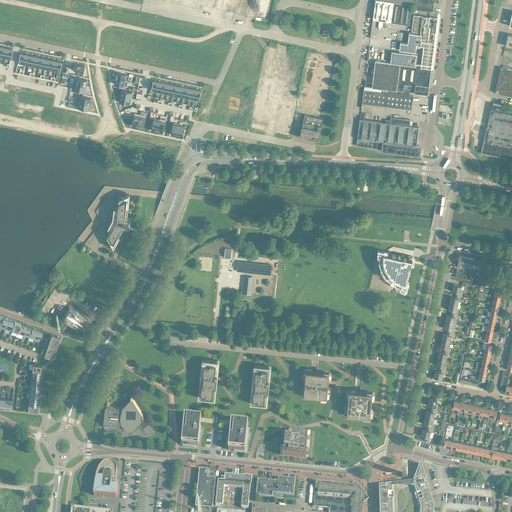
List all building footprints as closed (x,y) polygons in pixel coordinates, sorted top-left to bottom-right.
[(375,0),(372,19),(409,24),(411,5),(379,0),(375,0)] [(191,7),(190,1),(180,2),(181,14),(193,13),(192,7),(195,7),(191,7)] [(0,15),(0,23),(2,24),(1,29),(7,30),(10,19),(4,18),(4,16),(0,15)] [(411,31),(414,32),(414,33),(409,33),(407,43),(400,42),(399,50),(415,52),(416,46),(419,47),(419,45),(423,46),(422,54),(416,54),(416,55),(391,52),(390,63),(431,68),(434,42),(432,42),(433,33),(435,33),(437,18),(413,15),(411,31)] [(14,20),(12,31),(18,32),(20,21),(14,20)] [(29,23),(27,34),(32,36),(34,31),(40,32),(42,24),(35,23),(34,25),(29,23)] [(44,26),(41,37),(47,39),(50,28),(44,26)] [(58,30),(56,41),(62,42),(63,37),(69,38),(71,31),(64,29),(64,31),(58,30)] [(73,33),(71,44),(77,45),(79,34),(73,33)] [(113,41),(111,52),(117,53),(118,49),(124,50),(126,42),(119,41),(119,42),(113,41)] [(128,44),(126,55),(132,57),(133,52),(139,53),(140,45),(134,44),(134,46),(128,44)] [(140,45),(139,53),(145,54),(144,59),(150,61),(152,50),(147,48),(147,47),(140,45)] [(161,51),(159,62),(165,64),(167,53),(161,51)] [(170,52),(168,59),(174,61),(173,66),(179,67),(182,56),(176,55),(177,53),(170,52)] [(184,55),(183,62),(189,64),(188,69),(194,70),(196,59),(191,58),(191,56),(184,55)] [(205,61),(203,72),(209,73),(211,62),(205,61)] [(390,63),(375,61),(372,87),(403,91),(404,85),(415,86),(414,93),(428,94),(431,68),(390,63)] [(72,63),(70,69),(84,72),(85,66),(72,63)] [(511,96),(511,69),(500,67),(495,93),(511,96)] [(115,78),(128,81),(129,75),(116,72),(115,78)] [(74,77),(73,83),(86,86),(87,80),(74,77)] [(115,78),(114,84),(126,87),(128,81),(115,78)] [(74,84),(73,89),(84,92),(86,86),(73,83),(73,84),(74,84)] [(39,103),(40,95),(16,90),(14,99),(39,103)] [(121,90),(120,96),(130,98),(132,92),(121,90)] [(389,93),(387,107),(411,110),(413,96),(389,93)] [(80,96),(79,102),(90,104),(91,98),(80,96)] [(120,96),(119,102),(129,104),(130,98),(120,96)] [(79,102),(78,108),(88,110),(90,104),(79,102)] [(6,117),(5,119),(48,128),(48,126),(51,117),(52,112),(36,108),(19,105),(9,103),(8,108),(6,117)] [(230,119),(247,122),(250,106),(232,103),(230,119)] [(511,114),(504,113),(505,110),(500,109),(501,105),(493,103),(488,123),(489,124),(484,145),(482,152),(511,158),(511,114)] [(250,111),(247,122),(263,125),(264,118),(258,116),(258,113),(250,111)] [(135,113),(131,126),(137,127),(140,114),(135,113)] [(140,114),(137,127),(143,128),(146,116),(140,114)] [(410,155),(410,156),(411,156),(412,156),(412,155),(419,156),(421,146),(416,145),(418,127),(409,126),(410,120),(390,117),(390,120),(385,120),(385,123),(359,119),(356,146),(381,149),(381,151),(410,155)] [(154,118),(151,130),(157,131),(159,120),(154,118)] [(159,120),(157,131),(163,133),(166,120),(160,119),(159,120)] [(313,122),(312,125),(297,122),(294,131),(314,136),(317,123),(313,122)] [(173,123),(171,134),(177,136),(179,125),(179,124),(173,123)] [(179,125),(177,136),(182,137),(185,126),(179,125)] [(106,240),(110,242),(113,248),(115,244),(118,246),(115,244),(125,226),(125,225),(126,224),(128,224),(129,224),(130,224),(130,223),(130,222),(129,222),(129,221),(127,221),(127,219),(128,207),(130,194),(123,197),(119,197),(117,212),(114,211),(114,219),(112,222),(114,224),(106,240)] [(381,257),(381,261),(383,267),(389,276),(396,281),(401,284),(405,286),(406,286),(407,281),(410,266),(412,259),(409,258),(392,254),(387,253),(386,253),(381,252),(381,257)] [(459,256),(457,267),(460,268),(460,265),(467,266),(466,269),(471,270),(472,267),(474,259),(459,255),(459,256)] [(474,259),(472,267),(475,268),(475,271),(477,272),(480,260),(474,259)] [(240,262),(239,272),(268,275),(269,265),(240,262)] [(242,293),(251,294),(253,278),(244,277),(242,293)] [(266,293),(274,294),(274,284),(266,284),(266,293)] [(456,292),(455,295),(462,296),(462,292),(460,292),(462,286),(453,284),(452,291),(456,292)] [(47,305),(57,290),(52,287),(42,302),(47,305)] [(501,291),(495,290),(494,295),(489,294),(489,296),(494,297),(500,299),(501,291)] [(451,296),(449,303),(457,305),(459,299),(461,300),(462,296),(455,295),(454,297),(451,296)] [(297,297),(295,305),(302,307),(303,298),(297,297)] [(498,306),(500,299),(494,297),(493,302),(487,301),(487,304),(492,305),(492,304),(498,306)] [(451,311),(451,313),(457,315),(458,311),(456,310),(457,305),(449,303),(448,310),(451,311)] [(497,313),(498,306),(492,304),(492,305),(491,310),(484,308),(483,310),(490,312),(497,313)] [(78,330),(82,325),(86,318),(76,311),(69,307),(62,320),(67,325),(78,330)] [(497,313),(490,312),(489,317),(482,315),(482,317),(489,319),(495,320),(497,313)] [(447,315),(445,322),(455,324),(457,315),(451,313),(450,316),(447,315)] [(8,319),(4,329),(10,331),(13,321),(8,319)] [(480,324),(487,326),(494,327),(495,320),(489,319),(488,324),(481,322),(480,324)] [(14,322),(11,331),(17,333),(20,324),(14,322)] [(447,329),(447,332),(454,333),(455,324),(445,322),(444,328),(447,329)] [(20,324),(17,333),(22,335),(26,325),(20,324)] [(26,325),(22,335),(28,337),(31,327),(26,325)] [(482,330),(482,332),(486,333),(492,334),(494,327),(487,326),(486,331),(482,330)] [(31,327),(28,337),(33,339),(37,329),(31,327)] [(37,329),(33,339),(39,341),(42,331),(37,329)] [(443,333),(441,340),(449,342),(450,337),(453,337),(454,333),(447,332),(446,334),(443,333)] [(486,333),(485,338),(480,337),(479,339),(491,341),(492,334),(486,333)] [(57,342),(59,337),(49,334),(47,339),(57,342)] [(57,342),(47,339),(46,344),(55,347),(57,342)] [(450,352),(450,348),(448,347),(449,342),(441,340),(440,347),(443,348),(443,350),(450,352)] [(44,349),(54,353),(55,348),(46,344),(44,349)] [(485,349),(480,348),(479,350),(484,351),(490,352),(492,345),(486,344),(485,349)] [(44,349),(42,355),(52,358),(54,353),(44,349)] [(449,356),(450,352),(443,350),(442,353),(439,352),(437,359),(445,360),(447,355),(449,356)] [(483,358),(489,360),(490,352),(484,351),(483,356),(478,355),(478,357),(483,358)] [(489,360),(483,358),(482,363),(477,362),(476,364),(481,365),(487,367),(489,360)] [(444,366),(445,360),(437,359),(436,366),(439,366),(439,369),(446,370),(446,366),(444,366)] [(218,362),(202,360),(198,398),(214,399),(218,362)] [(270,367),(254,365),(250,403),(266,405),(270,367)] [(480,372),(486,374),(487,367),(481,365),(480,370),(475,369),(475,371),(480,372)] [(445,374),(446,370),(439,369),(438,371),(435,370),(433,377),(442,379),(443,374),(445,374)] [(305,381),(303,394),(326,397),(328,384),(328,381),(329,373),(317,372),(311,372),(306,371),(305,379),(305,381)] [(470,379),(472,379),(473,379),(473,378),(479,380),(478,381),(477,386),(481,387),(482,380),(484,381),(486,374),(480,372),(479,377),(470,376),(469,379),(470,379)] [(107,404),(108,399),(109,399),(113,389),(112,389),(109,399),(108,398),(106,407),(105,407),(103,424),(103,425),(103,426),(103,427),(104,427),(104,428),(105,429),(106,429),(107,429),(108,429),(114,429),(116,429),(117,429),(118,428),(120,428),(121,428),(123,426),(126,430),(127,430),(127,431),(128,431),(129,432),(130,432),(131,432),(132,431),(133,431),(133,430),(142,421),(142,420),(143,420),(143,417),(142,416),(143,415),(131,396),(131,395),(131,394),(131,395),(131,396),(131,397),(123,406),(116,407),(115,407),(108,406),(108,404),(107,404)] [(360,392),(354,391),(349,391),(346,414),(370,416),(371,403),(371,401),(372,393),(360,392)] [(430,409),(437,410),(438,406),(436,406),(437,401),(439,401),(440,398),(433,396),(432,399),(429,399),(427,406),(431,406),(430,409)] [(460,410),(461,403),(454,401),(452,408),(458,409),(457,414),(459,415),(460,410)] [(466,416),(467,411),(468,404),(461,403),(460,410),(465,411),(464,416),(466,416)] [(473,418),(474,413),(475,406),(468,404),(467,411),(472,412),(471,417),(473,418)] [(480,419),(481,414),(482,407),(475,406),(474,413),(479,414),(478,419),(480,419)] [(490,409),(482,407),(481,414),(486,415),(485,420),(487,421),(487,420),(488,416),(490,409)] [(425,417),(433,419),(434,413),(436,414),(437,410),(430,409),(430,411),(426,410),(425,417)] [(497,411),(490,409),(488,416),(487,420),(492,421),(492,422),(494,422),(497,411)] [(500,413),(499,420),(504,421),(503,426),(505,427),(506,422),(508,415),(500,413)] [(184,415),(181,444),(198,446),(201,417),(184,415)] [(433,419),(425,417),(423,424),(427,425),(427,427),(433,429),(434,425),(432,424),(433,419)] [(248,422),(231,420),(228,449),(245,451),(248,422)] [(430,438),(431,438),(433,429),(427,427),(426,430),(422,429),(421,436),(423,436),(422,440),(429,441),(430,438)] [(308,434),(285,432),(282,455),(305,457),(308,434)] [(451,448),(453,438),(451,438),(450,440),(445,439),(443,446),(451,448)] [(451,448),(459,450),(460,443),(455,441),(455,439),(453,438),(451,448)] [(459,450),(466,451),(469,441),(466,441),(466,444),(460,443),(459,450)] [(466,451),(474,453),(476,446),(470,445),(471,442),(469,441),(466,451)] [(474,453),(482,455),(484,445),(482,444),(481,447),(476,446),(474,453)] [(482,455),(490,456),(491,449),(486,448),(486,445),(484,445),(482,455)] [(490,456),(497,458),(499,448),(497,448),(497,450),(491,449),(490,456)] [(497,458),(505,460),(507,453),(501,451),(502,448),(499,448),(497,458)] [(94,492),(93,495),(116,497),(118,485),(115,485),(117,470),(117,469),(117,467),(116,466),(115,465),(114,464),(113,463),(112,462),(111,462),(110,462),(108,462),(107,462),(105,462),(104,463),(103,464),(102,465),(100,468),(98,471),(98,472),(97,474),(97,475),(96,477),(96,479),(96,480),(95,483),(94,486),(94,489),(94,492)] [(387,486),(379,487),(379,511),(433,511),(434,508),(430,496),(429,491),(429,490),(422,469),(422,467),(421,466),(421,464),(420,464),(418,470),(415,477),(413,476),(410,483),(387,486)] [(208,471),(200,470),(200,469),(199,469),(195,507),(196,507),(204,508),(212,509),(215,474),(208,473),(208,470),(208,471)] [(218,480),(215,505),(222,506),(223,498),(224,486),(243,488),(242,500),(241,508),(248,508),(250,484),(251,484),(252,479),(251,478),(251,477),(250,476),(244,476),(225,475),(224,478),(220,478),(220,481),(218,480)] [(256,496),(272,498),(273,494),(293,496),(295,479),(278,478),(278,482),(276,481),(276,480),(275,480),(274,480),(274,481),(258,479),(256,496)] [(362,511),(361,511),(362,506),(361,505),(361,501),(366,497),(356,485),(340,484),(339,483),(323,482),(323,484),(319,484),(319,481),(318,481),(317,481),(316,481),(316,482),(315,482),(314,499),(313,506),(328,508),(328,511),(362,511)] [(3,511),(19,511),(21,495),(5,493),(3,511)]
